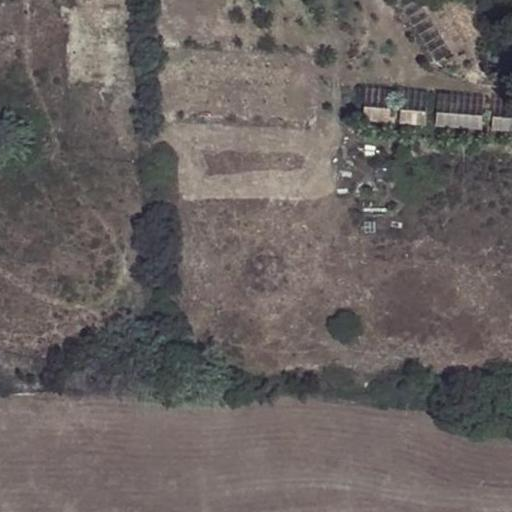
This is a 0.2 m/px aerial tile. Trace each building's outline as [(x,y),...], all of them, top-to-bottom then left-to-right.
[(433,0),(417,0),(452,55),(464,47),(433,0)] [(391,112),(365,110),(364,119),(390,120),(391,112)] [(428,114),(401,113),(401,121),(427,123),(428,114)] [(482,118),(437,115),(437,124),(482,126),(482,118)] [(511,119),(494,119),(494,128),(511,128),(511,119)]
